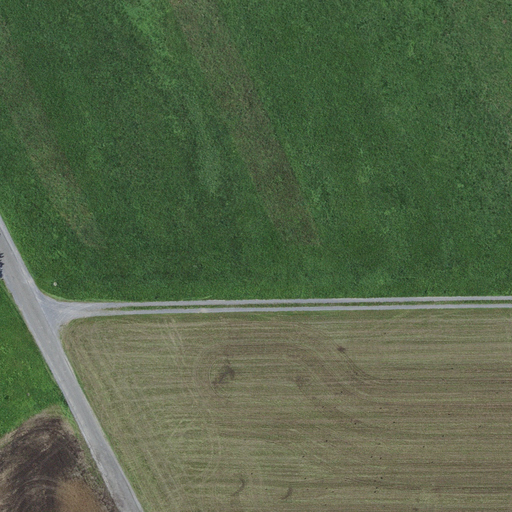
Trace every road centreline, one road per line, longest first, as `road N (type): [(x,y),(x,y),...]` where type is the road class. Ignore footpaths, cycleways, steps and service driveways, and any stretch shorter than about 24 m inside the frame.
road 1 (track): [(511,306),(36,315)]
road 2 (unclassified): [(0,238),(132,511)]
